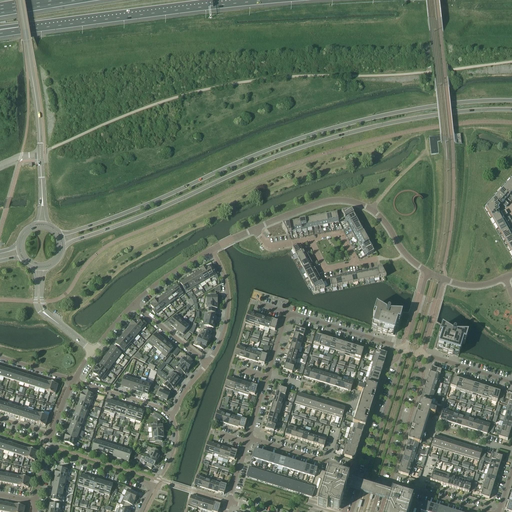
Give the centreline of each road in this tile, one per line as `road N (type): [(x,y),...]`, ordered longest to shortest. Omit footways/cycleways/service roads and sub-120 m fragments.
road 1 (secondary): [(511,100),(433,105),(309,133),(58,235)]
road 2 (secondary): [(61,245),(312,142),(434,113),(511,109)]
road 3 (tertiary): [(41,225),(38,120),(19,0)]
road 4 (motorway): [(30,28),(254,0)]
road 5 (residential): [(427,273),(378,214),(354,202),(323,202),(255,229)]
road 6 (residential): [(405,349),(351,511)]
road 7 (residential): [(372,511),(418,353)]
road 8 (residential): [(405,349),(286,313)]
road 9 (residential): [(207,363),(228,303),(211,249)]
